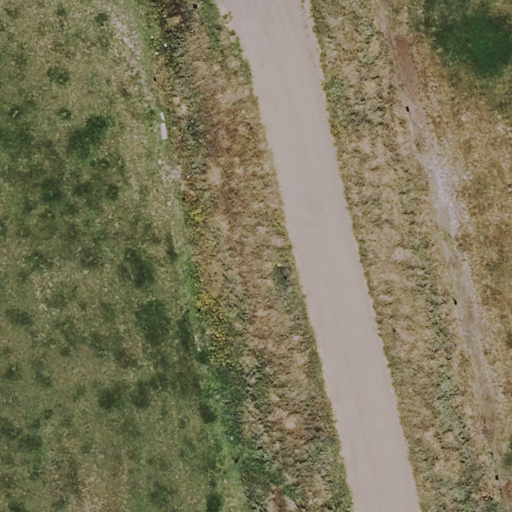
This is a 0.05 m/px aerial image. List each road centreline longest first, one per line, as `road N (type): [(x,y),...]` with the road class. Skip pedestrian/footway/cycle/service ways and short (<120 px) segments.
road 1 (unknown): [(194,0),(321,511)]
road 2 (track): [(259,0),(379,511)]
